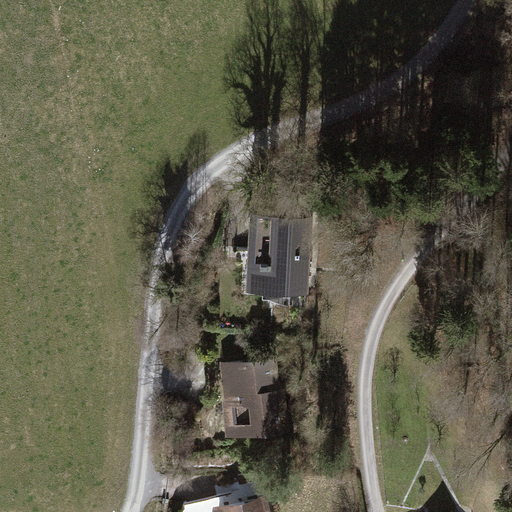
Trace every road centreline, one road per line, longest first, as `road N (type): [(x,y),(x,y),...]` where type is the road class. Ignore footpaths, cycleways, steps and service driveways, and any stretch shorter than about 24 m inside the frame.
road 1 (track): [(376,511),(365,383),(386,303),(511,144)]
road 2 (track): [(276,136),(395,83),(468,0)]
